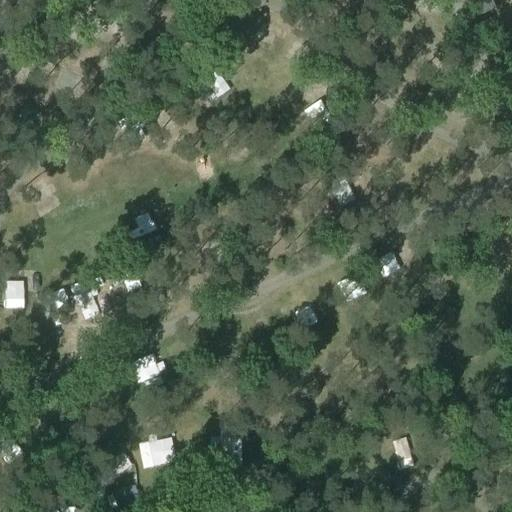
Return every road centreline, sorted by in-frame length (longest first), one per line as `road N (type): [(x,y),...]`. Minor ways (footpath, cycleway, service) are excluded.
road 1 (unknown): [(0,169),(121,116),(160,82),(178,43),(181,0)]
road 2 (unknown): [(344,0),(366,8),(432,112),(462,132),(511,143)]
